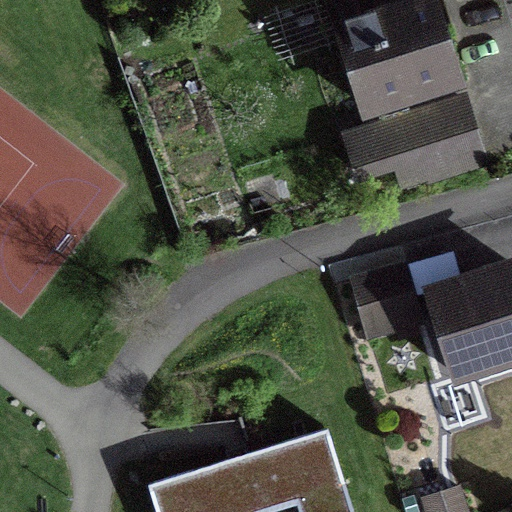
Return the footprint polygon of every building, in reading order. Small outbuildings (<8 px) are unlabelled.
[(427,0),(426,0),(338,28),(365,111),(454,83),(427,0)] [(460,101),(345,138),(356,176),(395,164),(401,185),(427,177),(428,179),(479,162),(460,101)] [(409,293),(401,267),(349,282),(365,337),(414,323),(405,294),(409,293)] [(511,268),(426,296),(451,376),(511,356),(511,268)] [(348,511),(323,432),(147,487),(154,511),(348,511)]
